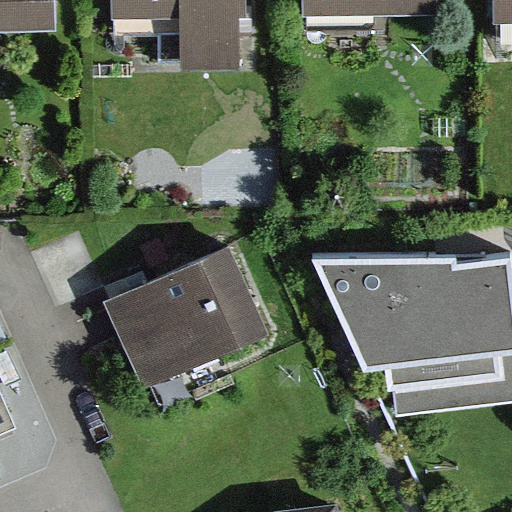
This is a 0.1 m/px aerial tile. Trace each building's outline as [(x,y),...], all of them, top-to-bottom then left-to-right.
[(52,0),(0,0),(0,25),(54,25),(52,0)] [(240,0),(115,0),(116,20),(181,18),(183,65),(243,63),(240,0)] [(436,0),(303,0),(304,16),(437,11),(436,0)] [(511,0),(497,0),(497,18),(511,17),(511,0)] [(456,243),(315,246),(370,354),(387,354),(393,409),(511,394),(511,244),(456,252),(456,243)] [(229,245),(110,302),(151,389),(271,332),(229,245)] [(0,415),(13,410),(0,381),(0,415)]
